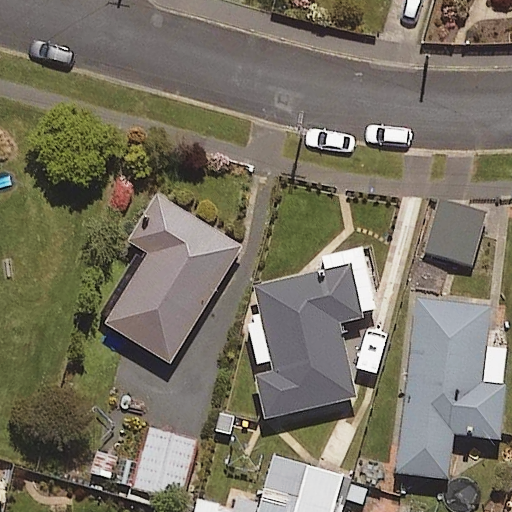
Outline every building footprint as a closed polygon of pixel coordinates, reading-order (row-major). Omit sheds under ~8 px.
[(240,242),(151,188),(123,234),(140,244),(97,314),(169,358),(240,242)] [(485,209),(438,196),(424,249),(471,262),(485,209)] [(323,267),(255,282),(261,308),(245,312),(255,359),(271,356),(273,366),(255,370),(264,411),(354,392),(338,314),(375,306),(362,242),(320,251),(323,267)] [(487,302),(410,294),(394,467),(447,472),(451,427),(498,432),(506,343),(483,340),(487,302)] [(196,437),(148,422),(130,481),(178,495),(196,437)] [(339,511),(349,472),(271,452),(255,511),(339,511)]
